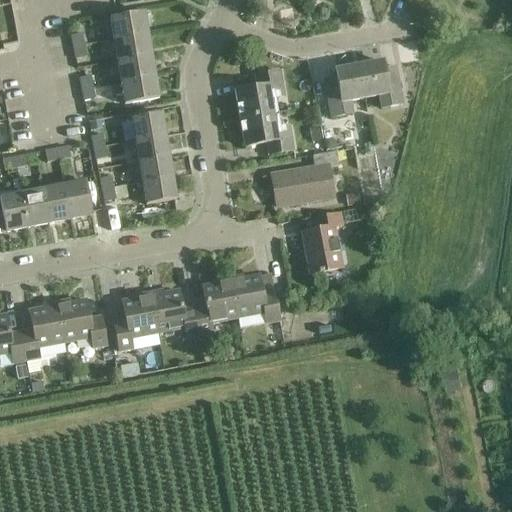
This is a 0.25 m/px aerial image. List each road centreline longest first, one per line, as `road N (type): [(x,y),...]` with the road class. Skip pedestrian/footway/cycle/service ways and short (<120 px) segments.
road 1 (residential): [(0,274),(221,234)]
road 2 (residential): [(221,234),(196,89),(200,59),(221,21)]
road 3 (residential): [(398,1),(382,31),(290,48),(221,21)]
road 4 (residential): [(221,234),(269,231),(286,318)]
